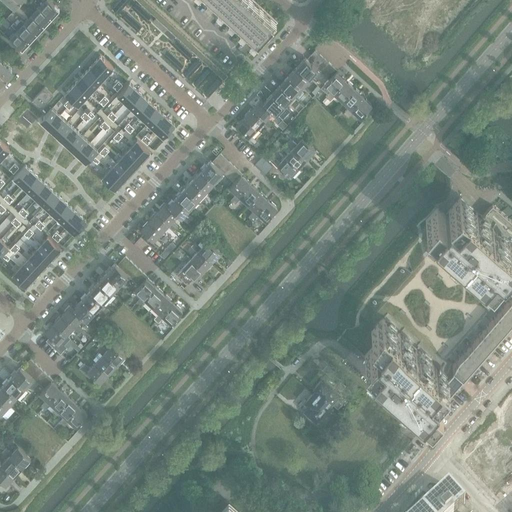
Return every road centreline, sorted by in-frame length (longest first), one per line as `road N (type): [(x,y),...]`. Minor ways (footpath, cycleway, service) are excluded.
road 1 (tertiary): [(92,511),(511,31)]
road 2 (residential): [(111,229),(195,305),(238,261),(288,205),(206,127)]
road 3 (residential): [(0,506),(17,503),(101,409),(19,332)]
road 4 (residential): [(210,122),(87,7)]
road 5 (residential): [(111,229),(206,127)]
road 6 (residential): [(210,122),(303,21)]
road 7 (residential): [(0,103),(87,7)]
road 8 (residential): [(26,324),(111,229)]
